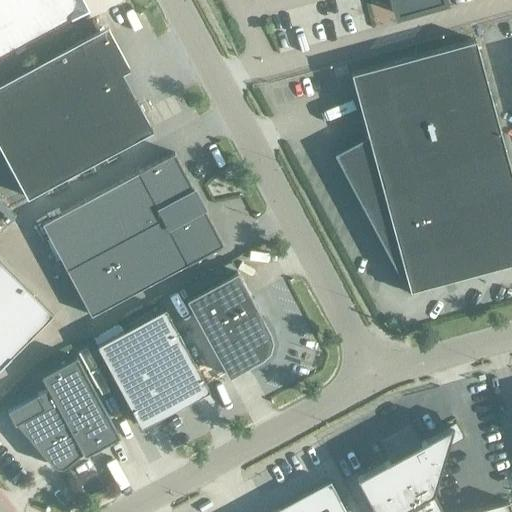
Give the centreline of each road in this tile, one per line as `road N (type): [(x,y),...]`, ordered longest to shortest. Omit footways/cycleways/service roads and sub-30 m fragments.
road 1 (residential): [(371,376),(171,0)]
road 2 (residential): [(126,511),(371,376)]
road 3 (residential): [(371,376),(511,341)]
